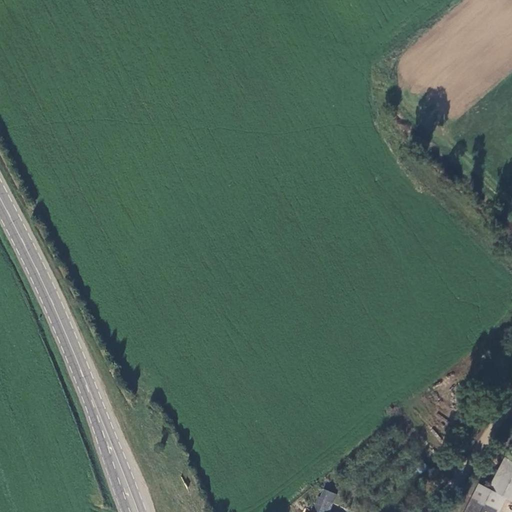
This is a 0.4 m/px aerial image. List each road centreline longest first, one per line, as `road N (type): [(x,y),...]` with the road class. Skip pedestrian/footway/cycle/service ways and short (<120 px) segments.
road 1 (secondary): [(0,192),(64,325),(137,511)]
road 2 (unclassified): [(431,511),(511,393)]
